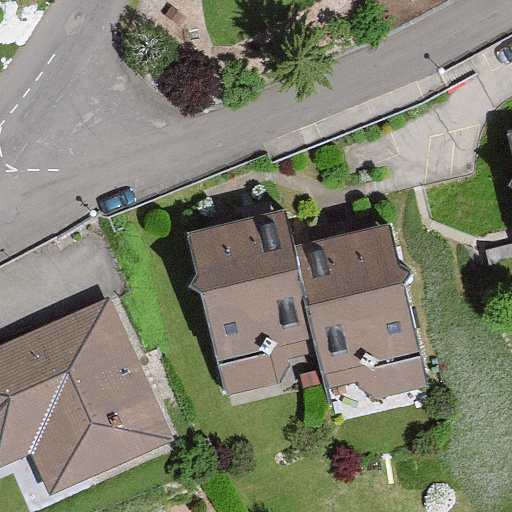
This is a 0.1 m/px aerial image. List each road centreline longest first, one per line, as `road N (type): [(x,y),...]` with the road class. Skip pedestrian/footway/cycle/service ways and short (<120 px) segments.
road 1 (residential): [(511,0),(347,86),(219,140),(54,169),(0,160)]
road 2 (tertiary): [(84,0),(0,126)]
